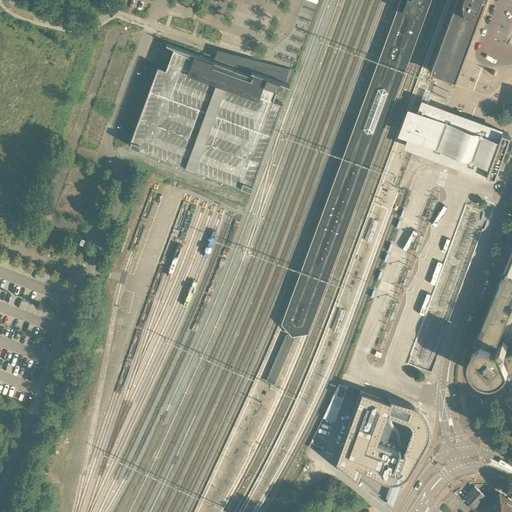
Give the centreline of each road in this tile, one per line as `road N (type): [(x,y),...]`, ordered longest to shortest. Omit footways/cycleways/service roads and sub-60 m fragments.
road 1 (residential): [(93,268),(122,190),(110,133),(151,24)]
road 2 (tertiary): [(511,193),(452,345),(446,394)]
